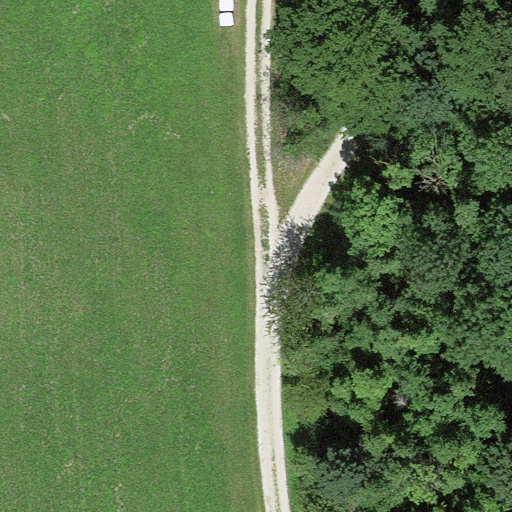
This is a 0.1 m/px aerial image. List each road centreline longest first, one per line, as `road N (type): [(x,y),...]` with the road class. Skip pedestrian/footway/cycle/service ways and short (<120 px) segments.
road 1 (track): [(269,264),(414,49),(465,0)]
road 2 (track): [(260,0),(254,118),(269,264)]
road 3 (track): [(269,264),(284,511)]
